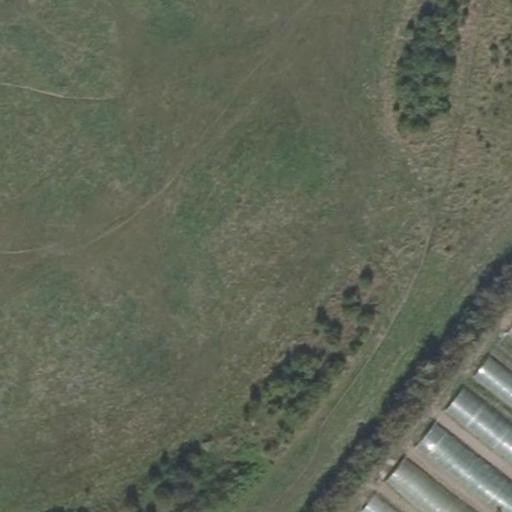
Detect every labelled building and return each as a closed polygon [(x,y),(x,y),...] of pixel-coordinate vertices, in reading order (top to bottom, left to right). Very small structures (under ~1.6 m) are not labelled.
[(477,377),(511,404),(511,373),(492,358),(477,377)] [(511,427),(465,388),(447,409),(511,462),(511,427)] [(416,449),(500,511),(511,511),(511,486),(433,427),(416,449)] [(426,511),(469,511),(424,471),(405,492),(426,511)] [(362,510),(363,511),(395,511),(373,495),(362,510)]
